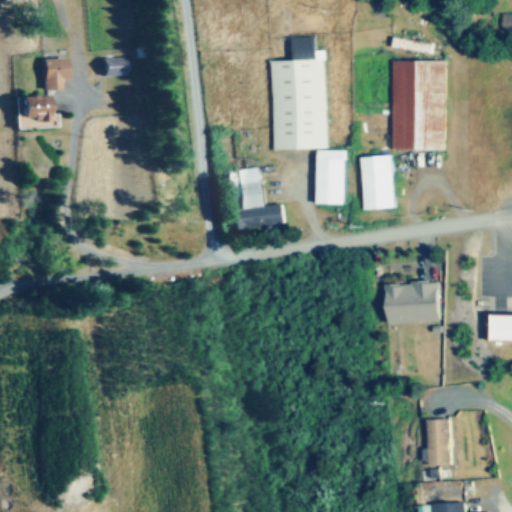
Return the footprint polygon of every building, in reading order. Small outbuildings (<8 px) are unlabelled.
[(326,149),(325,59),(317,59),(316,37),(292,38),(292,60),(271,61),(272,150),(326,149)] [(65,80),(65,58),(40,58),(40,89),(60,89),(60,80),(65,80)] [(394,150),(446,150),(446,60),(394,60),(394,150)] [(100,76),(120,76),(120,66),(100,66),(100,76)] [(44,119),(44,105),(16,105),(16,119),(44,119)] [(397,208),(393,154),(362,156),(366,210),(397,208)] [(346,204),(346,158),(317,158),(317,204),(346,204)] [(259,168),(230,171),(235,210),(234,210),(236,229),(286,223),(284,204),(264,206),(259,168)] [(388,284),(390,324),(443,321),(441,282),(388,284)] [(454,418),(431,418),(431,465),(454,465),(454,418)] [(468,511),(468,503),(422,504),(422,511),(468,511)]
